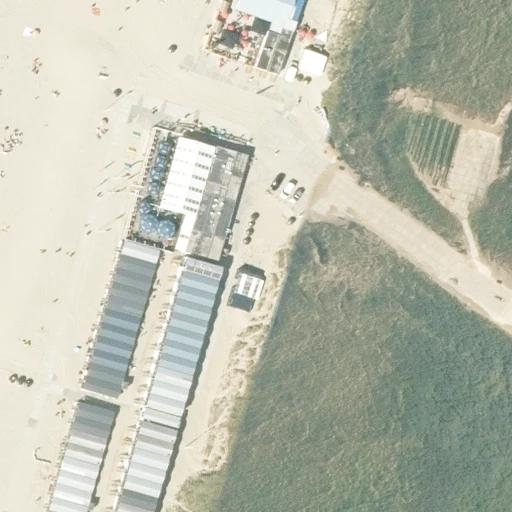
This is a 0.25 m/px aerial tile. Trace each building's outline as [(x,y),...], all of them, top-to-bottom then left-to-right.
[(304,86),(333,0),(252,0),(232,61),(304,86)] [(242,249),(267,169),(176,140),(150,220),(242,249)] [(152,262),(116,251),(78,387),(113,396),(152,262)] [(176,267),(109,511),(147,511),(214,278),(176,267)] [(84,511),(111,409),(75,399),(43,511),(84,511)]
